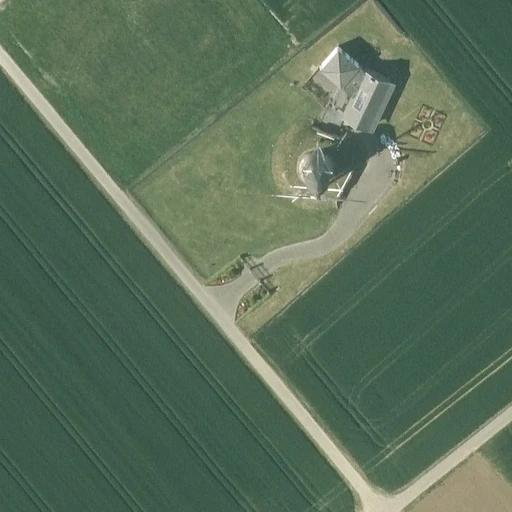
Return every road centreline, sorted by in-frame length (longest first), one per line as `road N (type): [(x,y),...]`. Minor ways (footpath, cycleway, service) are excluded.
road 1 (track): [(0,56),(186,278)]
road 2 (track): [(511,416),(391,511)]
